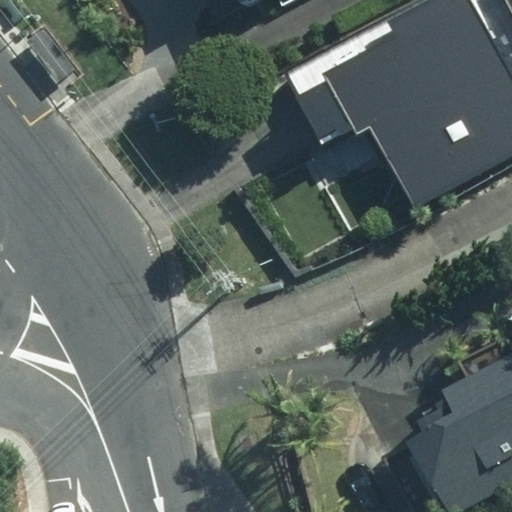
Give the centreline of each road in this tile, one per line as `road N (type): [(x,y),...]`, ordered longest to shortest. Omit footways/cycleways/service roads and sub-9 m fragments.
road 1 (unknown): [(87,354),(356,266),(511,181)]
road 2 (residential): [(0,158),(70,290),(127,504)]
road 3 (residential): [(127,504),(86,435),(57,409),(0,381)]
